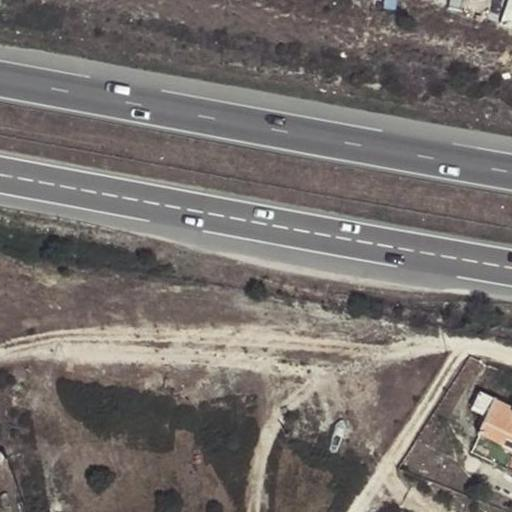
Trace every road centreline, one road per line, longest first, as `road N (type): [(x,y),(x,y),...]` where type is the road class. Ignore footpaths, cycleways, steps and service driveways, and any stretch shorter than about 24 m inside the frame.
road 1 (motorway): [(511,171),(0,83)]
road 2 (motorway): [(0,173),(329,234)]
road 3 (track): [(429,511),(381,467),(463,345)]
road 4 (motorway): [(329,234),(511,272)]
road 5 (motorway): [(329,234),(511,263)]
road 6 (track): [(247,511),(264,442),(303,385),(335,365)]
